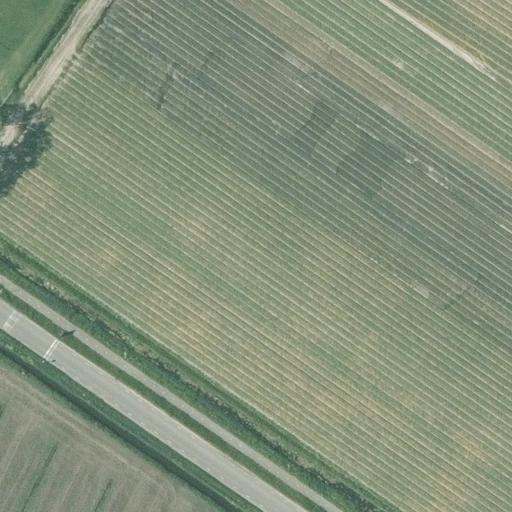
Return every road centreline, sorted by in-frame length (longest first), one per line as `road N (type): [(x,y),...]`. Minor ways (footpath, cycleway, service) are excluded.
road 1 (tertiary): [(300,511),(0,316)]
road 2 (track): [(98,0),(0,143)]
